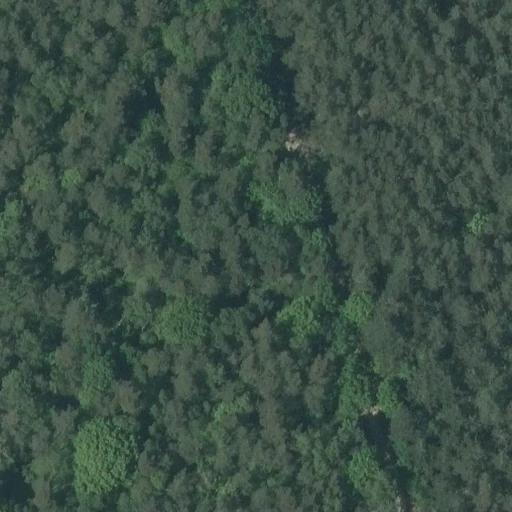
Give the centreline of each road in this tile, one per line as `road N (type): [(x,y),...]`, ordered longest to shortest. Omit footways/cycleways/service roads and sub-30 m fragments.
road 1 (track): [(402,511),(291,147)]
road 2 (track): [(291,147),(511,68)]
road 3 (track): [(291,147),(247,0)]
